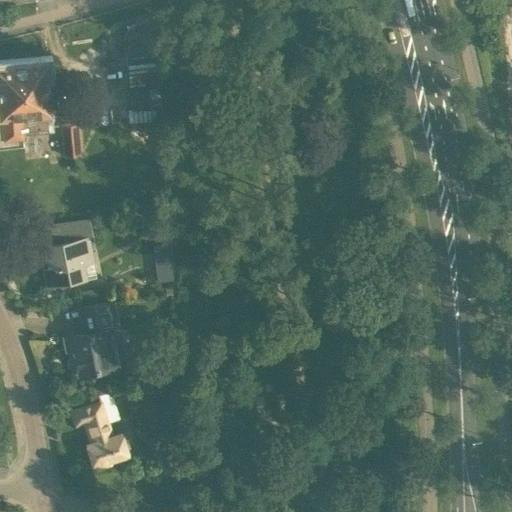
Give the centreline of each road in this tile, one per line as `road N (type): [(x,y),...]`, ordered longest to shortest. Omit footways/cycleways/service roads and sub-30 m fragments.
road 1 (primary): [(463,417),(447,183),(409,0)]
road 2 (residential): [(45,497),(24,394),(0,333)]
